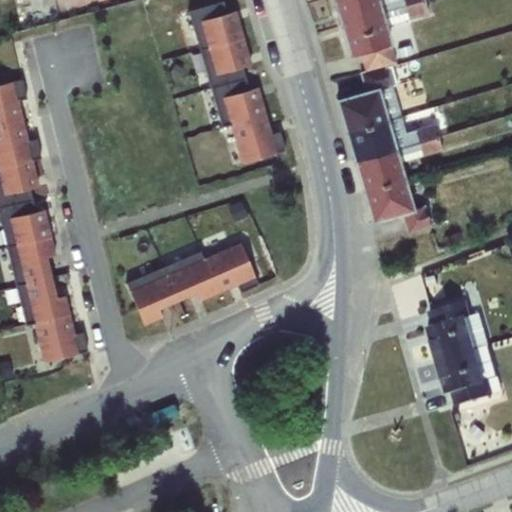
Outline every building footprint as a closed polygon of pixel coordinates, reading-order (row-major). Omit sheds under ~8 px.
[(376,0),(332,0),(340,24),(381,12),(376,0)] [(376,0),(381,12),(405,5),(403,0),(376,0)] [(422,0),(405,5),(408,18),(427,12),(423,0),(422,0)] [(222,1),(188,10),(222,127),(229,124),(240,163),(286,150),(280,132),(272,134),(259,86),(248,90),(241,66),(251,63),(236,10),(226,13),(222,1)] [(405,5),(381,12),(384,25),(408,18),(405,5)] [(384,25),(381,12),(340,24),(349,55),(359,52),(390,44),(384,25)] [(433,39),(420,42),(423,52),(435,48),(433,39)] [(395,63),(390,44),(359,52),(365,72),(392,64),(395,63)] [(397,84),(392,64),(365,72),(361,73),(366,92),(377,89),(386,120),(401,116),(392,86),(397,84)] [(42,362),(86,352),(82,333),(75,334),(66,295),(57,297),(47,256),(55,254),(45,209),(35,211),(29,188),(40,186),(33,159),(40,157),(36,140),(29,141),(19,98),(26,96),(22,79),(0,84),(0,218),(25,324),(33,322),(42,362)] [(366,92),(337,101),(346,132),(386,120),(377,89),(366,92)] [(386,120),(346,132),(354,160),(394,149),(391,136),(386,120)] [(415,129),(418,142),(437,136),(434,123),(415,129)] [(394,149),(418,142),(415,129),(391,136),(394,149)] [(437,136),(418,142),(422,154),(441,149),(437,136)] [(418,142),(394,149),(398,162),(422,154),(418,142)] [(394,149),(354,160),(362,190),(403,178),(398,162),(394,149)] [(403,178),(362,190),(372,222),(401,213),(412,210),(412,209),(403,178)] [(412,210),(401,213),(407,233),(430,226),(424,206),(412,209),(412,210)] [(199,251),(127,282),(146,325),(162,318),(158,308),(196,292),(200,300),(236,284),(240,293),(258,285),(239,241),(202,257),(199,251)] [(466,301),(427,312),(431,325),(465,316),(465,318),(471,317),(466,301)] [(471,317),(465,318),(474,347),(488,343),(480,314),(471,317)] [(431,325),(426,327),(436,359),(474,347),(465,318),(465,316),(431,325)] [(497,375),(488,343),(474,347),(484,379),(488,378),(497,375)] [(474,347),(436,359),(446,393),(451,391),(484,380),(484,379),(474,347)] [(484,380),(451,391),(455,405),(492,394),(488,378),(484,379),(484,380)]
